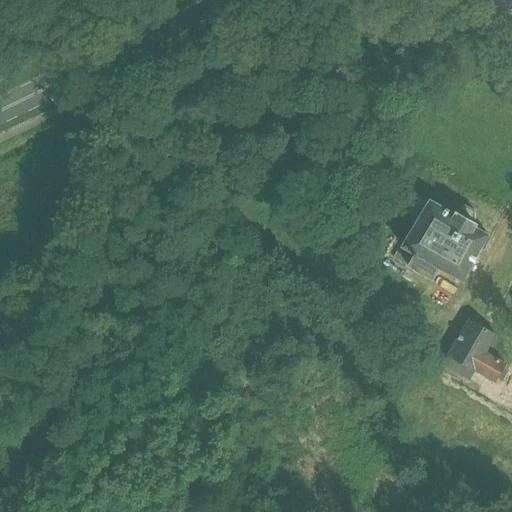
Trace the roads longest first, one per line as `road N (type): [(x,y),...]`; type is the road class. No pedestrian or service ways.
road 1 (track): [(96,61),(107,85),(89,159),(0,392)]
road 2 (primary): [(0,109),(198,1)]
